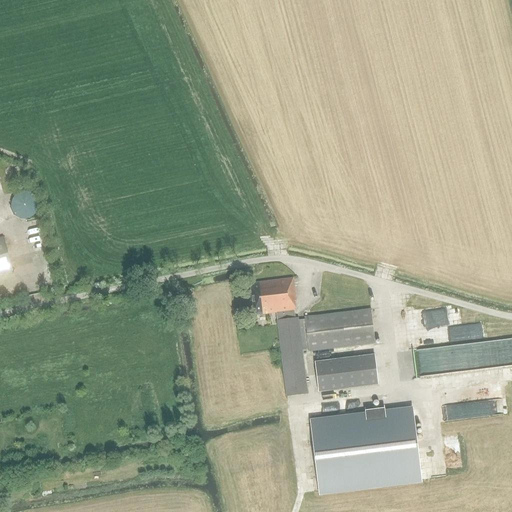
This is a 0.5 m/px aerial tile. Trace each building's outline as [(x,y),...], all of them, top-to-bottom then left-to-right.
[(14,197),(12,199),(12,201),(11,203),(11,205),(11,206),(11,208),(12,210),(13,213),(14,214),(15,215),(17,217),(19,218),(21,219),(25,219),(27,219),(29,218),(31,217),(33,216),(35,214),(37,211),(38,209),(38,207),(38,205),(38,204),(38,203),(37,201),(36,198),(34,196),(32,194),(30,193),(27,192),(25,192),(23,192),(19,193),(16,195),(14,197)] [(2,238),(0,238),(0,272),(12,270),(2,238)] [(309,352),(375,343),(371,309),(304,318),(304,320),(298,320),(298,318),(294,319),(294,311),(295,311),(294,301),(296,301),(293,278),(250,284),(255,317),(276,314),(287,396),(308,394),(302,350),(309,349),(309,352)] [(461,326),(461,311),(414,312),(414,327),(461,326)] [(511,338),(418,351),(420,371),(427,370),(427,371),(482,364),(481,356),(487,355),(489,367),(511,363),(511,338)] [(374,355),(314,362),(318,392),(378,385),(374,355)] [(506,402),(465,406),(466,417),(507,414),(506,402)] [(364,408),(365,416),(311,423),(319,492),(420,480),(412,410),(384,414),(383,406),(364,408)]
